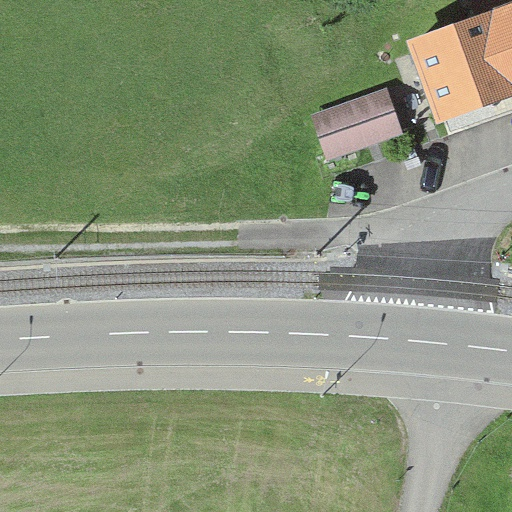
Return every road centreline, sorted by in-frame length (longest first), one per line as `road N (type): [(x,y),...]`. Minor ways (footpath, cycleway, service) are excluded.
road 1 (secondary): [(428,342),(212,332),(0,343)]
road 2 (track): [(428,229),(0,245)]
road 3 (track): [(511,197),(428,229),(420,285),(428,342)]
road 4 (unclassified): [(428,342),(444,391),(423,511)]
